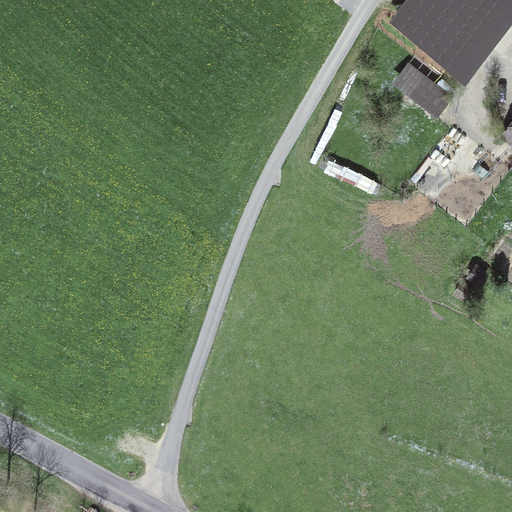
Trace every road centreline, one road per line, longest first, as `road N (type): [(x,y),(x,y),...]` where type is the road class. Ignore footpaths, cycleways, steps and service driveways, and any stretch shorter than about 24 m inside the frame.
road 1 (track): [(150,507),(259,197),(370,0)]
road 2 (tertiary): [(0,426),(159,511)]
